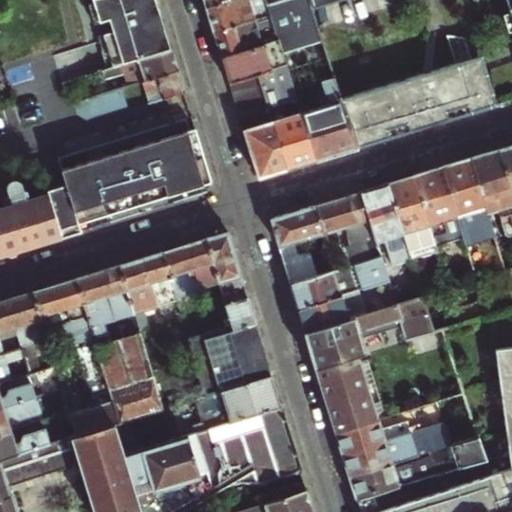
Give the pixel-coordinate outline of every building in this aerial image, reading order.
[(164,28),(155,0),(84,0),(100,48),(164,28)] [(210,22),(214,32),(255,19),(270,15),(266,2),(265,0),(223,0),(206,6),(210,22)] [(278,40),(286,66),(316,161),(328,157),(339,154),(323,103),(316,82),(322,80),(334,76),(313,12),(309,0),(265,0),(266,2),(270,15),(278,40)] [(511,0),(309,0),(313,12),(351,0),(507,0),(509,4),(511,14),(511,0)] [(255,19),(214,32),(219,48),(221,57),(278,40),(270,15),(255,19)] [(107,70),(171,50),(168,41),(164,28),(100,48),(107,70)] [(456,66),(342,101),(357,148),(362,147),(399,136),(437,124),(494,107),(499,106),(484,58),(472,61),(465,40),(464,39),(463,38),(447,36),(456,66)] [(278,40),(221,57),(226,72),(230,83),(258,75),(286,66),(278,40)] [(107,70),(103,71),(97,73),(99,81),(125,73),(129,87),(132,86),(144,82),(179,71),(176,61),(172,50),(171,50),(107,70)] [(316,161),(286,66),(258,75),(287,170),(302,165),(316,161)] [(151,104),(163,100),(186,93),(183,83),(179,71),(144,82),(151,104)] [(287,170),(258,75),(230,83),(240,119),(259,113),(262,123),(244,130),(259,178),(274,174),(287,170)] [(329,101),(323,103),(339,154),(346,152),(357,148),(342,101),(334,76),(322,80),(329,101)] [(74,80),(64,83),(70,105),(80,102),(74,80)] [(115,91),(119,105),(136,99),(132,86),(129,87),(115,91)] [(176,145),(199,137),(195,124),(43,171),(47,185),(91,171),(116,163),(135,157),(156,151),(176,145)] [(210,189),(213,182),(199,137),(176,145),(156,151),(135,157),(116,163),(91,171),(108,226),(151,213),(193,200),(208,195),(210,189)] [(511,145),(496,150),(511,198),(511,145)] [(483,154),(469,158),(486,207),(499,203),(507,225),(511,227),(511,267),(507,269),(511,281),(511,284),(511,198),(496,150),(483,154)] [(486,207),(469,158),(456,162),(442,167),(458,216),(464,236),(467,245),(496,236),(486,207)] [(429,171),(414,175),(436,245),(464,236),(458,216),(442,167),(429,171)] [(108,226),(91,171),(47,185),(64,240),(108,226)] [(436,245),(414,175),(398,180),(386,184),(409,255),(423,296),(428,312),(434,310),(433,304),(453,298),(436,245)] [(409,255),(386,184),(373,188),(361,192),(369,219),(376,240),(389,236),(398,259),(409,255)] [(20,190),(19,186),(17,185),(15,185),(13,185),(11,185),(9,187),(7,188),(6,190),(6,192),(9,204),(6,205),(20,253),(64,240),(49,191),(27,198),(24,189),(20,190)] [(339,198),(316,205),(324,232),(350,224),(369,219),(361,192),(339,198)] [(20,253),(6,205),(0,207),(0,234),(7,257),(20,253)] [(291,213),(271,219),(279,245),(324,232),(316,205),(291,213)] [(369,219),(350,224),(356,246),(376,240),(369,219)] [(247,295),(241,275),(228,232),(217,236),(205,239),(218,283),(224,302),(236,298),(247,295)] [(182,246),(161,253),(177,306),(183,304),(181,297),(194,293),(194,291),(218,283),(205,239),(182,246)] [(343,249),(348,267),(371,261),(381,258),(376,240),(356,246),(343,249)] [(139,259),(118,266),(132,313),(166,302),(169,311),(178,308),(177,306),(161,253),(139,259)] [(398,259),(383,263),(389,280),(392,291),(396,304),(423,296),(409,255),(398,259)] [(371,261),(378,284),(389,280),(383,263),(381,258),(371,261)] [(348,267),(291,284),(296,299),(298,306),(363,288),(378,284),(371,261),(348,267)] [(95,273),(75,279),(86,314),(93,339),(98,352),(112,347),(104,321),(132,313),(118,266),(95,273)] [(64,282),(52,286),(60,309),(65,308),(68,320),(86,314),(75,279),(64,282)] [(68,335),(64,321),(60,309),(52,286),(42,289),(33,292),(41,317),(44,327),(45,332),(48,341),(68,335)] [(363,288),(298,306),(302,319),(305,331),(365,313),(360,296),(365,294),(363,288)] [(396,304),(392,291),(370,298),(374,310),(391,305),(396,304)] [(41,317),(33,292),(11,298),(0,301),(0,328),(15,325),(18,333),(22,346),(22,348),(33,345),(35,344),(31,331),(28,321),(41,317)] [(224,302),(227,312),(232,329),(255,322),(253,315),(249,302),(247,295),(236,298),(224,302)] [(428,312),(423,296),(396,304),(407,339),(417,336),(435,331),(430,316),(428,312)] [(316,366),(360,353),(366,351),(360,331),(386,324),(384,317),(389,316),(387,313),(392,311),(391,305),(374,310),(365,313),(305,331),(312,353),(316,366)] [(65,308),(60,309),(64,321),(68,320),(65,308)] [(443,328),(461,323),(456,308),(430,316),(435,331),(443,328)] [(86,314),(68,320),(73,334),(76,344),(93,339),(86,314)] [(28,321),(31,331),(37,329),(44,327),(41,317),(28,321)] [(68,320),(64,321),(68,335),(73,334),(68,320)] [(255,322),(232,329),(188,342),(194,362),(261,342),(259,333),(255,322)] [(0,328),(0,353),(2,353),(3,352),(0,340),(0,338),(18,333),(15,325),(0,328)] [(117,340),(120,350),(141,344),(138,334),(117,340)] [(93,339),(76,344),(91,393),(109,389),(104,372),(99,358),(98,352),(93,339)] [(261,342),(194,362),(200,386),(204,396),(219,391),(271,375),(266,358),(261,342)] [(104,372),(109,389),(113,402),(119,422),(161,409),(141,344),(120,350),(121,351),(125,365),(104,372)] [(41,370),(33,345),(22,348),(25,358),(30,373),(41,370)] [(372,493),(356,498),(359,508),(360,511),(511,511),(511,346),(495,349),(510,465),(377,509),(372,493)] [(125,365),(121,351),(99,358),(104,372),(125,365)] [(2,353),(0,353),(0,382),(10,379),(2,353)] [(380,418),(363,361),(360,353),(316,366),(318,374),(322,386),(330,415),(335,431),(380,418)] [(12,363),(17,377),(30,373),(25,358),(12,363)] [(206,419),(200,397),(191,400),(161,409),(119,422),(113,424),(122,455),(185,435),(281,405),(276,391),(271,375),(219,391),(224,406),(215,409),(217,416),(206,419)] [(70,415),(85,410),(76,380),(61,384),(62,389),(70,413),(70,415)] [(0,396),(0,407),(36,397),(32,382),(7,389),(4,395),(0,397),(0,396)] [(188,389),(191,400),(200,397),(204,396),(200,386),(188,389)] [(219,391),(204,396),(200,397),(206,419),(217,416),(215,409),(224,406),(219,391)] [(464,393),(409,409),(403,411),(409,427),(403,429),(402,425),(384,430),(380,418),(335,431),(339,443),(342,453),(387,440),(410,433),(471,415),(464,393)] [(36,397),(0,407),(0,433),(10,431),(6,417),(10,416),(15,418),(40,410),(36,397)] [(113,402),(85,410),(70,415),(75,429),(77,435),(113,424),(119,422),(113,402)] [(281,405),(185,435),(199,479),(200,479),(225,472),(225,470),(225,468),(227,462),(241,466),(295,450),(281,405)] [(393,461),(429,450),(450,443),(477,435),(471,415),(410,433),(415,448),(409,449),(408,444),(390,450),(387,440),(342,453),(346,467),(349,475),(393,461)] [(50,443),(0,458),(0,511),(16,511),(18,511),(12,495),(11,495),(7,485),(79,462),(94,511),(132,511),(139,510),(139,511),(183,511),(206,498),(200,479),(199,479),(185,435),(122,455),(113,424),(77,435),(74,436),(50,443)] [(0,458),(50,443),(46,429),(21,437),(18,443),(14,444),(10,431),(0,433),(0,458)] [(485,457),(477,435),(450,443),(454,457),(433,463),(436,473),(485,457)] [(295,450),(241,466),(252,470),(256,473),(261,472),(262,475),(272,474),(275,472),(277,471),(281,469),(291,468),(293,468),(295,467),(297,466),(297,465),(299,465),(295,450)] [(393,461),(349,475),(353,489),(356,498),(372,493),(424,477),(421,469),(415,471),(414,467),(397,472),(393,461)] [(427,465),(430,475),(436,473),(433,463),(427,465)] [(222,479),(225,472),(200,479),(206,498),(215,492),(220,479),(222,479)] [(313,511),(312,507),(307,491),(240,511),(313,511)]
